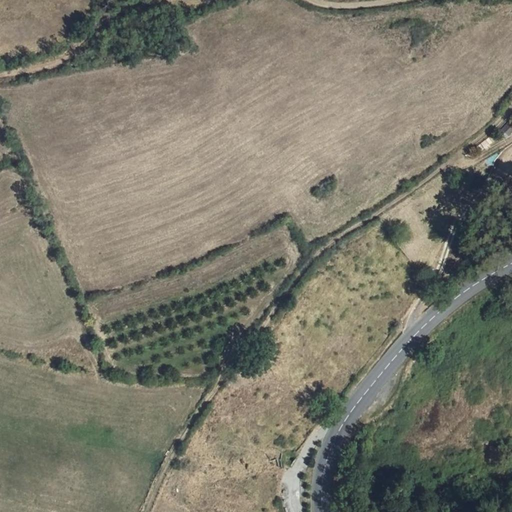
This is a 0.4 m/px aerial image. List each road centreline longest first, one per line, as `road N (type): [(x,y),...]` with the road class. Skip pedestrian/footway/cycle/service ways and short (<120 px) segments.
road 1 (track): [(511,103),(449,164),(317,252),(217,387)]
road 2 (secondary): [(511,264),(375,376),(326,456),(322,511)]
road 3 (track): [(295,261),(237,338),(146,511)]
